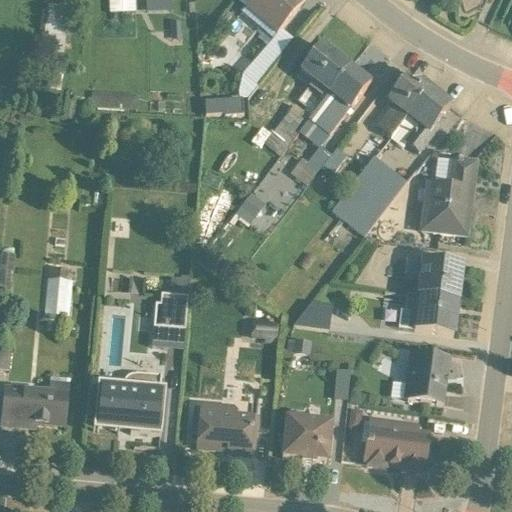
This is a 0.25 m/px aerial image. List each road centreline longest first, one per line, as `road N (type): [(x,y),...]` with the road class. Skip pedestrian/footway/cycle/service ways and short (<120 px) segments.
road 1 (residential): [(306,511),(0,482)]
road 2 (residential): [(479,511),(511,268)]
road 3 (residential): [(373,0),(453,57),(511,83)]
